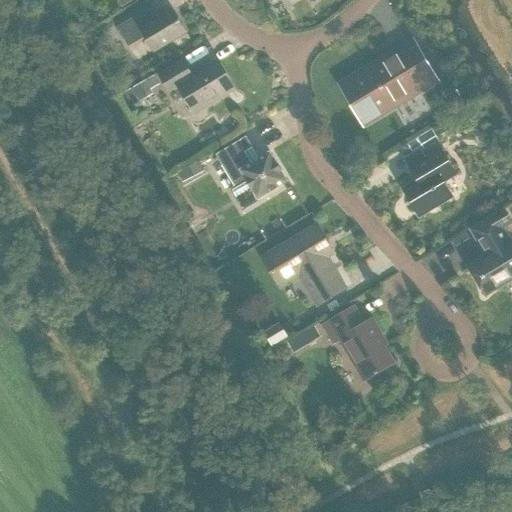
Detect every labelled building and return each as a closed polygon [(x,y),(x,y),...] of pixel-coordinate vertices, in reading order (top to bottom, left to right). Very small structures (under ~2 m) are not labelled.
[(154,51),(186,32),(173,9),(149,23),(142,12),(117,26),(129,46),(145,36),(154,51)] [(437,80),(413,41),(339,85),(362,125),(395,105),(398,106),(408,100),(409,97),(437,80)] [(196,111),(233,89),(216,61),(192,75),(184,61),(160,76),(175,101),(186,94),(196,111)] [(159,85),(154,76),(124,93),(130,102),(137,98),(140,103),(154,94),(151,89),(159,85)] [(453,85),(445,91),(452,102),(460,97),(453,85)] [(432,130),(418,139),(425,150),(439,141),(432,130)] [(216,154),(236,187),(231,190),(243,208),(288,181),(270,151),(259,157),(246,136),(216,154)] [(425,175),(417,180),(403,189),(419,216),(452,196),(443,181),(456,173),(441,149),(418,163),(425,175)] [(185,182),(205,171),(199,161),(179,172),(185,182)] [(511,240),(504,227),(511,222),(511,220),(504,208),(470,229),(486,255),(468,266),(486,295),(511,279),(511,240)] [(319,303),(344,288),(324,256),(332,251),(317,227),(264,259),(279,284),(300,271),(319,303)] [(377,374),(395,363),(378,336),(381,333),(373,319),(365,324),(355,306),(323,325),(334,343),(341,339),(364,380),(376,373),(377,374)] [(279,324),(264,333),(271,345),(273,348),(288,339),(279,324)] [(314,327),(302,334),(308,345),(320,337),(314,327)]
